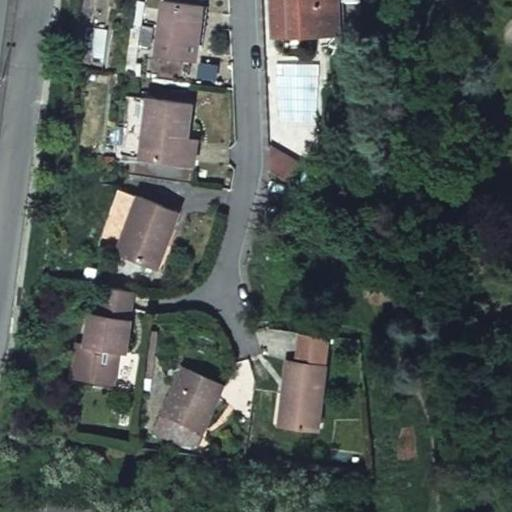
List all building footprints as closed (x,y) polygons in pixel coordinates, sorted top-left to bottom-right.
[(197,35),(200,5),(163,0),(157,52),(196,57),(199,35),(197,35)] [(338,2),(337,0),(272,0),(273,34),(330,31),(329,3),(338,2)] [(337,0),(338,2),(339,27),(344,26),(343,1),(361,1),(360,0),(337,0)] [(329,3),(330,31),(339,31),(339,27),(338,2),(329,3)] [(126,95),(122,126),(123,126),(121,145),(120,145),(119,155),(139,157),(140,148),(147,98),(126,95)] [(191,103),(147,98),(139,157),(184,162),(187,136),(189,119),(191,103)] [(111,124),(108,144),(120,145),(121,145),(123,126),(122,126),(111,124)] [(197,137),(187,136),(184,162),(194,163),(197,137)] [(300,162),(270,146),(268,169),(290,180),(300,162)] [(118,189),(97,244),(116,252),(138,196),(118,189)] [(157,267),(178,211),(138,196),(116,252),(157,267)] [(88,313),(84,343),(76,342),(71,376),(113,383),(117,350),(125,351),(130,319),(129,319),(132,292),(100,288),(97,314),(88,313)] [(318,428),(326,364),(329,336),(299,331),(295,360),(286,359),(283,392),(290,393),(286,424),(318,428)] [(222,384),(183,366),(163,412),(202,429),(222,384)] [(290,393),(283,392),(279,423),(286,424),(290,393)]
